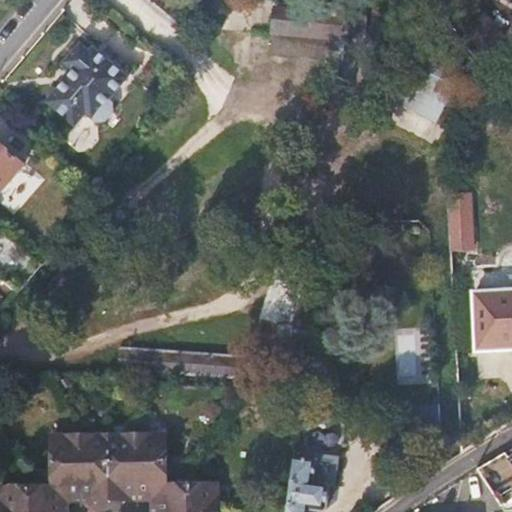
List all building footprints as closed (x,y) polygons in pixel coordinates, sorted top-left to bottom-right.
[(354,12),(281,8),(280,31),(353,36),(354,12)] [(492,9),(465,30),(483,53),(509,31),(492,9)] [(426,41),(405,78),(449,105),(471,68),(426,41)] [(81,77),(67,94),(62,93),(56,101),(56,107),(54,109),(84,134),(95,120),(105,129),(115,127),(121,119),(119,110),(117,107),(135,84),(101,53),(97,58),(88,50),(71,69),(81,77)] [(498,74),(511,65),(511,54),(494,65),(498,74)] [(0,145),(0,193),(23,166),(0,145)] [(482,248),(479,194),(457,195),(458,249),(482,248)] [(380,210),(379,196),(338,198),(339,211),(380,210)] [(0,263),(20,243),(0,225),(0,263)] [(259,316),(286,324),(297,283),(271,275),(259,316)] [(511,291),(481,293),(481,352),(511,350),(511,291)] [(243,377),(244,356),(124,346),(122,368),(243,377)] [(451,446),(462,446),(461,432),(461,415),(422,416),(423,433),(451,432),(451,446)] [(161,427),(131,430),(136,481),(165,478),(179,460),(165,461),(161,427)] [(131,430),(103,433),(109,483),(136,481),(131,430)] [(423,433),(423,448),(451,446),(451,432),(423,433)] [(103,433),(76,436),(80,486),(109,483),(103,433)] [(37,474),(37,477),(52,489),(80,486),(76,436),(47,439),(49,472),(37,474)] [(319,452),(318,459),(319,459),(317,475),(321,483),(330,484),(333,488),(340,489),(345,455),(319,452)] [(479,469),(500,504),(511,499),(511,455),(509,456),(507,452),(479,469)] [(299,456),(290,511),(316,511),(318,511),(327,511),(332,509),(334,489),(333,488),(330,484),(321,483),(317,475),(319,459),(318,459),(299,456)] [(181,460),(179,460),(165,478),(168,507),(221,502),(218,472),(182,476),(181,460)] [(54,511),(52,489),(37,477),(35,490),(1,495),(3,511),(54,511)] [(168,511),(168,507),(165,478),(136,481),(109,483),(80,486),(52,489),(54,511),(168,511)] [(222,511),(221,502),(168,507),(168,511),(222,511)]
